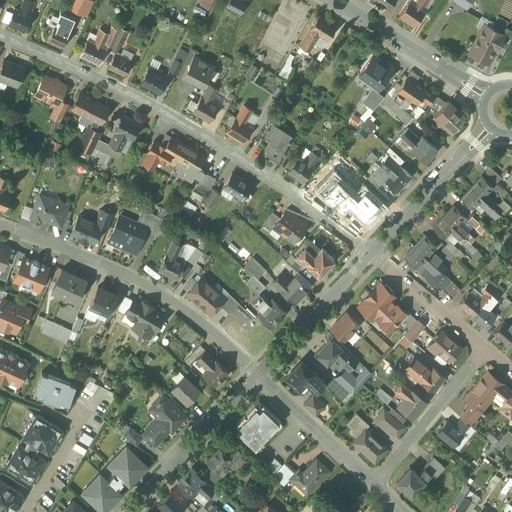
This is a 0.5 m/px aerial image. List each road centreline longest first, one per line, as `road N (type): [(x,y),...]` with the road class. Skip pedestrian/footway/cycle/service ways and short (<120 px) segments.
road 1 (residential): [(0,38),(98,81),(248,164),(373,254)]
road 2 (residential): [(0,225),(179,306),(257,375)]
road 3 (tertiary): [(257,375),(130,511)]
road 4 (tertiary): [(485,98),(332,0)]
road 5 (residential): [(374,485),(483,350)]
road 6 (tertiary): [(489,129),(373,254)]
road 7 (tertiary): [(373,254),(257,375)]
road 8 (residential): [(374,485),(257,375)]
road 9 (residential): [(373,254),(483,350)]
